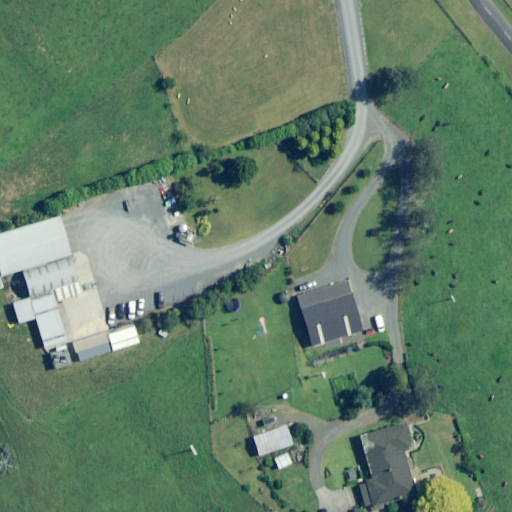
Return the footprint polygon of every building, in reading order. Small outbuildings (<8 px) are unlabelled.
[(12,302),(19,324),(35,319),(44,349),(67,342),(55,303),(82,295),(68,251),(58,217),(0,234),(0,276),(13,273),(21,300),(12,302)] [(348,282),(312,291),(296,296),(311,348),(362,333),(348,282)] [(139,343),(133,327),(107,335),(112,352),(139,343)] [(108,353),(102,335),(74,344),(79,362),(108,353)] [(71,365),(65,349),(48,355),(54,371),(71,365)] [(413,449),(406,424),(360,438),(372,479),(365,481),(373,507),(415,495),(402,452),(413,449)] [(282,450),(277,430),(253,436),(258,456),(282,450)]
